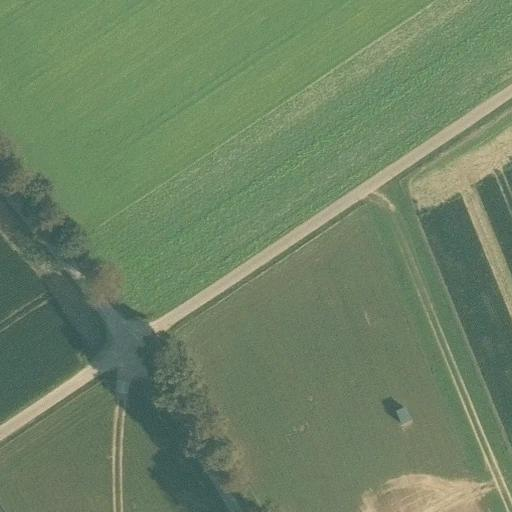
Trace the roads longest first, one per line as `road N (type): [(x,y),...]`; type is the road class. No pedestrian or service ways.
road 1 (track): [(511,87),(0,434)]
road 2 (track): [(0,180),(135,343),(237,511)]
